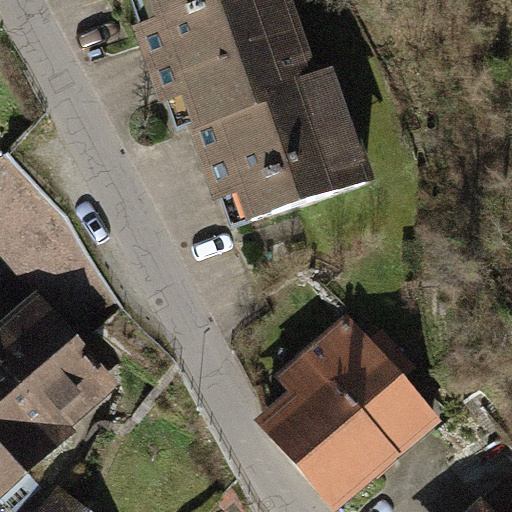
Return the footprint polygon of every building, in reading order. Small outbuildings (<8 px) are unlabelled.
[(310,0),(144,0),(245,233),(385,173),(310,0)] [(0,299),(0,461),(120,349),(42,266),(3,302),(0,299)] [(344,311),(273,373),(297,399),(273,420),(347,504),(441,420),(344,311)] [(83,511),(51,483),(24,511),(83,511)] [(511,511),(511,497),(493,511),(511,511)]
